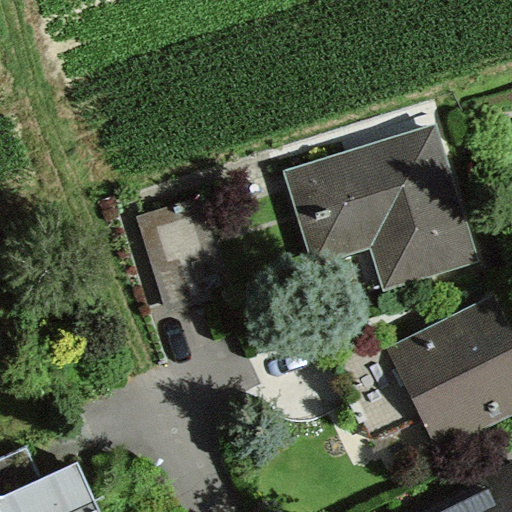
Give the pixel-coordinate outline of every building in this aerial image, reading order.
[(434,132),(283,178),(310,268),(370,250),(383,293),(475,265),(434,132)] [(136,223),(166,318),(211,304),(201,270),(220,264),(201,203),(136,223)] [(511,410),(511,344),(489,299),(387,351),(380,337),(328,346),(371,435),(417,411),(436,448),(511,410)] [(95,511),(76,467),(0,500),(0,511),(95,511)] [(511,511),(511,471),(429,511),(511,511)]
